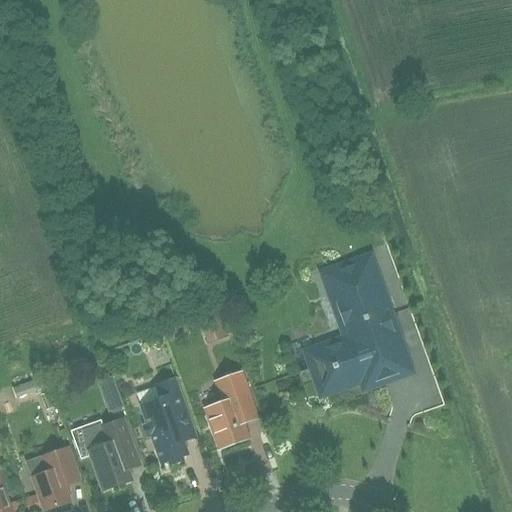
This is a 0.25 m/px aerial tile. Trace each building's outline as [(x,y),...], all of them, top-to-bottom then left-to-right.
[(364,389),(411,372),(370,256),(323,273),(344,334),(312,347),(308,338),(289,345),(300,372),(311,368),(321,396),(361,382),(364,389)] [(216,382),(224,403),(206,409),(220,449),(248,439),(243,424),(257,419),(251,401),(241,373),(216,382)] [(46,388),(43,377),(12,388),(15,399),(46,388)] [(185,460),(187,452),(183,441),(196,437),(175,379),(161,384),(166,397),(140,406),(147,425),(143,426),(147,437),(151,436),(160,462),(167,466),(173,466),(180,463),(185,460)] [(51,392),(42,396),(46,409),(56,406),(51,392)] [(92,456),(104,490),(131,481),(127,471),(141,466),(124,419),(103,427),(101,421),(70,432),(80,460),(92,456)] [(68,448),(41,457),(47,472),(32,478),(44,511),(71,502),(65,486),(80,481),(68,448)] [(0,511),(12,511),(10,504),(8,505),(0,482),(0,511)]
